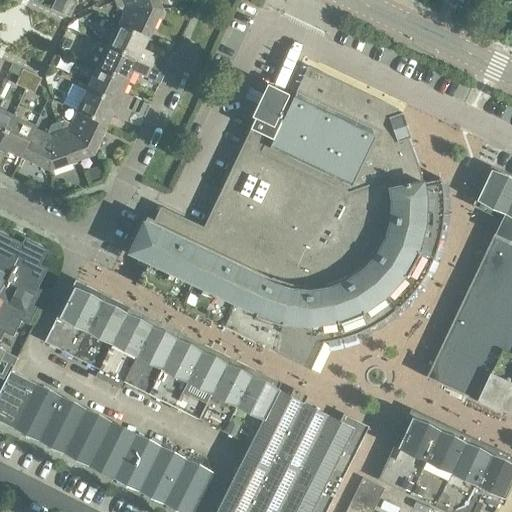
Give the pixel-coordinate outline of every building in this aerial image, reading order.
[(60,15),(66,0),(55,0),(50,10),(60,15)] [(70,19),(77,4),(67,0),(66,0),(60,15),(70,19)] [(123,14),(162,10),(158,0),(112,0),(116,10),(123,14)] [(148,39),(162,10),(123,14),(118,25),(148,39)] [(164,73),(170,62),(143,49),(148,39),(118,25),(117,24),(107,45),(164,73)] [(164,73),(107,45),(96,67),(127,82),(132,71),(159,84),(164,73)] [(144,116),(149,105),(122,93),(127,82),(96,67),(86,89),(144,116)] [(400,115),(399,110),(308,67),(273,140),(268,137),(261,150),(349,192),(419,167),(412,147),(409,140),(412,139),(403,114),(400,115)] [(23,90),(31,74),(21,70),(14,85),(23,90)] [(33,94),(40,79),(31,74),(23,90),(33,94)] [(144,116),(86,89),(76,111),(77,112),(106,126),(112,114),(138,127),(144,116)] [(0,143),(12,117),(0,111),(0,143)] [(92,155),(106,126),(77,112),(70,126),(92,155)] [(20,157),(33,129),(34,127),(12,117),(0,143),(0,152),(5,155),(7,151),(20,157)] [(48,170),(92,155),(70,126),(62,123),(49,127),(45,134),(48,170)] [(48,170),(45,134),(33,129),(20,157),(48,170)] [(349,192),(261,150),(268,137),(250,129),(203,228),(160,207),(153,221),(146,217),(125,262),(144,271),(138,285),(312,372),(312,371),(311,370),(324,343),(331,342),(337,341),(340,341),(348,338),(355,336),(360,334),(366,331),(370,329),(378,325),(382,322),(388,318),(392,315),(397,311),(401,307),(405,304),(408,300),(413,295),(415,292),(418,289),(420,285),(422,282),(425,277),(428,272),(430,269),(432,263),(434,259),(436,255),(438,250),(439,245),(440,240),(441,235),(442,232),(443,225),(444,218),(444,212),(444,205),(444,199),(443,192),(442,186),(441,179),(423,183),(422,176),(420,170),(419,167),(349,192)] [(91,181),(103,177),(100,166),(87,170),(91,181)] [(505,245),(511,228),(511,182),(494,174),(495,173),(493,172),(479,202),(504,214),(492,239),(505,245)] [(0,341),(5,332),(7,333),(13,336),(21,320),(29,324),(45,294),(37,290),(47,270),(39,266),(46,251),(26,241),(23,246),(0,234),(0,341)] [(476,402),(511,324),(511,248),(505,245),(492,239),(426,378),(476,402)] [(74,357),(102,302),(76,289),(61,319),(48,344),(62,350),(74,357)] [(99,369),(127,315),(102,302),(74,357),(99,369)] [(120,391),(124,382),(152,327),(127,315),(99,369),(95,378),(120,391)] [(511,324),(476,402),(511,418),(511,324)] [(149,394),(177,340),(152,327),(124,382),(149,394)] [(175,407),(202,352),(177,340),(149,394),(175,407)] [(0,360),(14,368),(18,358),(0,349),(0,360)] [(200,420),(227,365),(202,352),(175,407),(200,420)] [(225,432),(252,378),(227,365),(200,420),(225,432)] [(0,421),(15,429),(36,387),(10,374),(0,393),(0,421)] [(249,511),(304,404),(252,378),(225,432),(251,445),(217,511),(249,511)] [(40,441),(61,399),(36,387),(15,429),(40,441)] [(65,454),(86,412),(61,399),(40,441),(65,454)] [(288,511),(335,419),(304,404),(249,511),(288,511)] [(90,467),(111,424),(86,412),(65,454),(90,467)] [(326,511),(365,434),(335,419),(288,511),(326,511)] [(502,498),(511,475),(511,467),(413,421),(399,449),(392,452),(395,458),(388,461),(391,467),(383,470),(386,477),(385,480),(453,511),(463,511),(476,485),(502,498)] [(115,479),(136,437),(111,424),(90,467),(115,479)] [(140,492),(161,449),(136,437),(115,479),(140,492)] [(165,504),(186,462),(161,449),(140,492),(165,504)] [(180,511),(193,511),(212,475),(186,462),(165,504),(180,511)] [(374,509),(383,489),(362,479),(353,499),(374,509)] [(371,511),(374,509),(353,499),(346,511),(371,511)]
